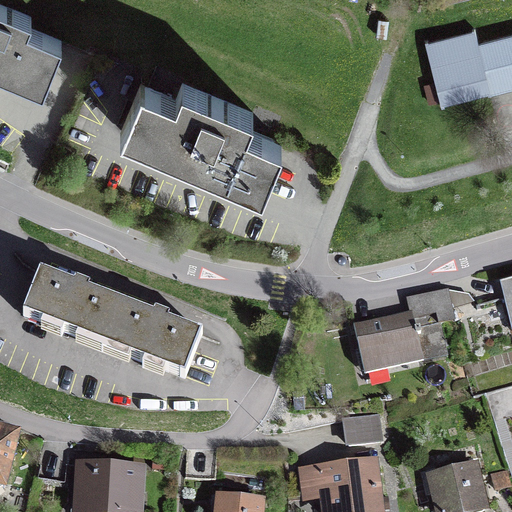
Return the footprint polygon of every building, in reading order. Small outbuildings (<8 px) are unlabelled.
[(0,69),(42,86),(61,40),(27,26),(31,17),(0,3),(0,69)] [(426,44),(440,100),(487,88),(488,93),(511,87),(511,35),(478,45),(474,32),(426,44)] [(124,66),(93,53),(57,143),(87,155),(124,66)] [(175,98),(141,84),(121,131),(262,189),(281,142),(246,128),(253,112),(182,83),(175,98)] [(104,348),(121,305),(87,291),(89,288),(75,283),(74,287),(40,274),(24,317),(104,348)] [(511,278),(500,281),(511,330),(511,278)] [(155,318),(121,305),(104,348),(184,379),(201,335),(168,323),(169,319),(155,313),(155,318)] [(451,311),(437,314),(439,323),(453,320),(451,311)] [(419,328),(439,323),(437,314),(413,319),(412,313),(409,314),(410,318),(384,324),(383,320),(353,326),(365,375),(423,362),(416,335),(420,334),(419,328)] [(380,442),(376,415),(345,420),(348,447),(380,442)] [(0,487),(1,486),(4,487),(16,435),(0,430),(0,487)] [(471,459),(435,468),(437,477),(431,478),(438,511),(468,511),(483,508),(471,459)] [(138,511),(141,470),(79,466),(77,511),(92,511),(138,511)] [(303,471),(306,498),(324,496),(325,511),(378,511),(373,466),(319,472),(319,469),(303,471)] [(260,511),(261,505),(245,503),(246,497),(236,496),(235,502),(219,500),(217,511),(260,511)]
